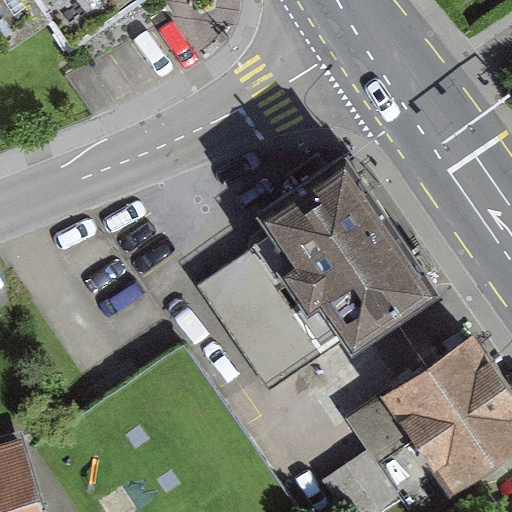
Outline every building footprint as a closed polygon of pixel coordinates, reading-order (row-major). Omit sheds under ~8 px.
[(0,0),(0,71),(43,40),(63,68),(157,0),(0,0)] [(355,357),(441,300),(347,161),(259,220),(273,241),(204,287),(272,387),(343,340),(355,357)] [(453,498),(511,456),(511,392),(470,333),(345,420),(369,454),(378,467),(414,442),(453,498)] [(0,511),(40,511),(18,441),(0,446),(0,511)] [(346,468),(323,482),(342,511),(384,511),(401,502),(378,467),(369,454),(346,468)]
